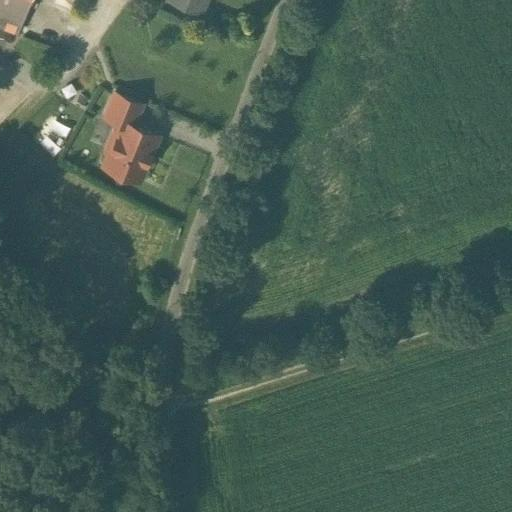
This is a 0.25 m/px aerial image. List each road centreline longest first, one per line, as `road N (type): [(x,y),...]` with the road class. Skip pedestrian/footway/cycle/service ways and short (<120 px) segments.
road 1 (unclassified): [(285,0),(207,198),(163,354),(166,511)]
road 2 (track): [(159,402),(511,301)]
